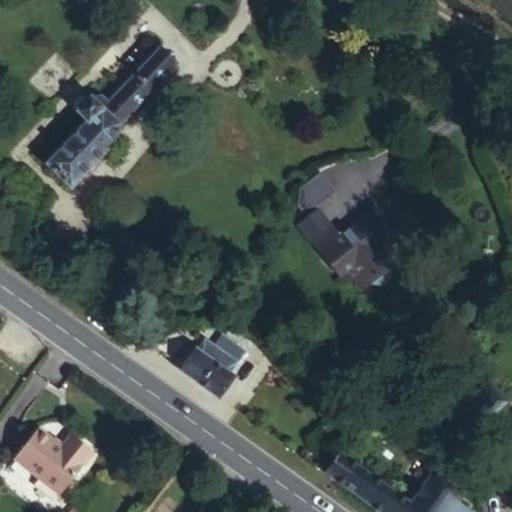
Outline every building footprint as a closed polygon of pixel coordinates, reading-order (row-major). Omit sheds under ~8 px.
[(80,121),(40,163),(67,189),(111,146),(115,124),(173,64),(157,51),(105,103),(99,98),(94,97),(88,103),(83,99),(70,111),(80,121)] [(330,230),(311,245),(338,281),(345,275),(359,295),(369,288),(386,290),(389,272),(397,265),(383,246),(389,241),(371,217),(339,242),(330,230)] [(192,352),(180,369),(224,403),(239,386),(224,375),(231,364),(211,348),(202,359),(192,352)] [(493,386),(459,418),(477,435),(508,405),(493,386)] [(62,497),(94,459),(72,440),(65,447),(43,428),(16,460),(62,497)] [(339,453),(326,473),(379,511),(470,511),(449,497),(451,493),(425,478),(407,502),(339,453)]
